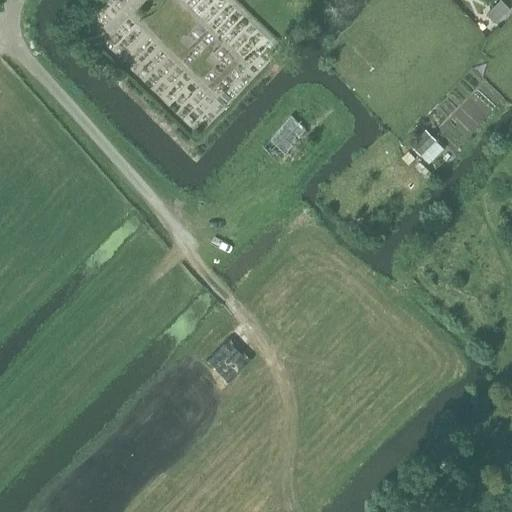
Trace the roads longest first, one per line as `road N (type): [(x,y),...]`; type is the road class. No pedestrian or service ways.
road 1 (track): [(188,246),(20,57),(4,7),(11,0)]
road 2 (track): [(188,246),(0,440)]
road 3 (track): [(284,448),(286,398),(269,353),(188,246)]
road 4 (track): [(250,511),(284,448),(293,511)]
